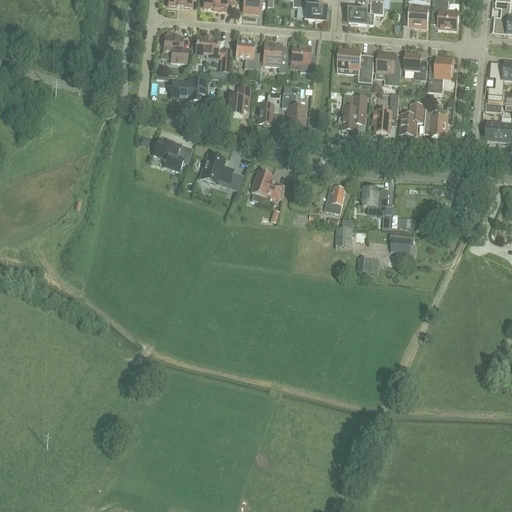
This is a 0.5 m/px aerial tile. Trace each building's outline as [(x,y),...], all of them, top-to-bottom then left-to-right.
[(167,0),(168,0),(167,5),(168,7),(168,9),(191,10),(191,0),(167,0)] [(204,0),(204,2),(203,1),(202,8),(204,8),(204,10),(221,12),(221,13),(226,13),(226,6),(234,6),(234,0),(204,0)] [(244,0),(243,15),(259,16),(260,0),(244,0)] [(371,4),(371,10),(384,11),(383,11),(384,0),(365,0),(365,3),(371,4)] [(433,0),(432,17),(439,18),(438,32),(457,33),(458,14),(448,13),(449,3),(444,3),(443,0),(433,0)] [(504,37),(508,38),(510,20),(511,0),(496,0),(495,11),(496,11),(502,12),(501,21),(495,20),(493,36),(503,37),(503,38),(504,38),(504,37)] [(306,10),(306,4),(291,3),(293,3),(292,10),(305,11),(304,22),(315,23),(315,25),(314,26),(323,26),(322,26),(322,24),(325,24),(326,12),(306,10)] [(405,6),(404,18),(410,18),(409,29),(427,31),(429,10),(411,8),(411,6),(405,6)] [(351,28),(350,29),(359,30),(359,29),(358,29),(358,27),(367,28),(368,15),(350,14),(349,26),(351,26),(351,28)] [(187,67),(188,52),(182,51),(183,40),(174,39),(174,38),(167,37),(167,39),(165,39),(165,43),(163,43),(161,44),(161,50),(162,52),(164,52),(164,55),(172,55),(171,65),(187,67)] [(211,40),(206,40),(205,40),(205,41),(197,40),(196,56),(217,58),(217,60),(222,61),(221,74),(229,75),(231,53),(223,52),(223,53),(218,53),(219,42),(211,41),(211,40)] [(237,44),(235,61),(245,61),(244,71),(258,73),(260,56),(254,56),(255,45),(237,44)] [(288,50),(287,62),(280,61),(282,47),(265,46),(263,68),(279,69),(279,75),(286,76),(288,50)] [(314,76),(315,63),(309,63),(311,50),(301,49),(301,48),(295,47),(295,48),(293,48),(291,66),(301,67),(300,75),(314,76)] [(372,86),(374,69),(360,67),(362,53),(361,53),(361,54),(339,52),(339,51),(338,59),(338,61),(337,74),(338,69),(360,71),(358,85),(372,86)] [(400,89),(402,68),(395,67),(396,57),(379,56),(377,74),(389,75),(388,88),(400,89)] [(421,72),(421,63),(422,59),(415,59),(415,57),(409,56),(408,58),(407,58),(405,74),(414,75),(414,83),(426,84),(427,73),(421,72)] [(436,60),(436,62),(436,71),(430,71),(428,95),(442,96),(444,81),(451,82),(452,69),(453,67),(454,62),(452,60),(445,60),(444,61),(436,60)] [(501,66),(491,65),(489,81),(496,81),(495,90),(489,90),(488,103),(503,104),(505,84),(504,84),(506,66),(501,66),(501,65),(501,66)] [(187,104),(188,104),(205,106),(206,85),(188,83),(188,85),(173,84),(171,100),(187,102),(187,104)] [(248,114),(249,105),(250,91),(238,90),(237,100),(230,99),(228,118),(241,119),(242,113),(248,114)] [(273,117),(279,117),(280,98),(267,96),(266,107),(259,106),(258,126),(263,127),(263,128),(270,129),(270,127),(272,128),(273,117)] [(303,129),(304,123),(306,122),(306,117),(305,116),(305,109),(297,109),(295,107),(296,97),(283,96),(282,110),(289,111),(287,128),(303,129)] [(386,97),(386,107),(394,108),(395,97),(386,97)] [(364,127),(365,124),(367,100),(355,99),(355,100),(356,100),(355,110),(344,109),(343,119),(341,119),(339,121),(339,125),(340,126),(343,126),(342,133),(357,134),(358,127),(364,127)] [(502,107),(486,106),(485,114),(501,115),(502,107)] [(402,117),(401,138),(415,139),(416,125),(423,125),(424,108),(411,107),(410,118),(402,117)] [(390,137),(390,129),(391,120),(397,121),(398,109),(391,108),(391,112),(383,111),(382,115),(374,114),(372,128),(376,128),(376,136),(381,136),(381,138),(388,139),(388,137),(390,137)] [(431,130),(431,138),(431,139),(446,140),(446,135),(448,133),(449,129),(447,127),(448,120),(442,120),(442,118),(441,116),(436,116),(436,112),(426,111),(425,128),(430,129),(431,130)] [(496,145),(499,146),(501,125),(500,125),(500,128),(489,127),(486,127),(486,126),(484,141),(485,141),(487,141),(487,145),(496,145)] [(511,126),(501,125),(499,146),(510,147),(511,126)] [(177,158),(180,150),(181,148),(159,140),(153,158),(167,162),(164,170),(172,172),(179,175),(184,160),(177,158)] [(230,186),(233,175),(234,173),(227,170),(226,171),(223,170),(223,169),(225,163),(208,157),(200,182),(217,187),(218,182),(230,186)] [(266,197),(271,199),(279,202),(284,188),(274,185),(274,186),(270,184),(272,178),(259,174),(251,196),(265,200),(266,197)] [(360,191),(359,201),(364,201),(363,208),(368,209),(368,212),(379,212),(378,220),(384,220),(383,232),(390,233),(392,218),(393,218),(394,210),(388,210),(389,192),(382,192),(382,194),(377,194),(378,192),(373,191),(373,190),(372,190),(372,188),(366,188),(366,190),(364,190),(364,191),(360,191)] [(330,189),(329,196),(325,214),(340,217),(345,191),(330,189)] [(471,212),(470,212),(471,203),(472,203),(472,202),(471,202),(472,195),(467,194),(467,193),(464,193),(464,194),(458,193),(456,210),(463,211),(461,223),(460,223),(456,233),(463,236),(469,223),(471,212)] [(279,214),(273,213),(270,224),(275,226),(279,214)] [(451,221),(444,219),(440,218),(436,228),(448,232),(451,221)] [(328,226),(338,228),(339,223),(339,221),(330,220),(328,226)] [(416,221),(407,220),(406,229),(415,230),(416,221)] [(427,225),(421,223),(419,230),(428,233),(430,228),(427,227),(427,225)] [(353,231),(352,231),(342,231),(337,230),(335,251),(352,252),(353,231)] [(414,239),(390,237),(389,246),(392,246),(391,255),(396,255),(396,262),(409,263),(409,256),(410,256),(411,248),(414,248),(414,239)] [(370,261),(358,260),(357,274),(368,276),(370,261)]
